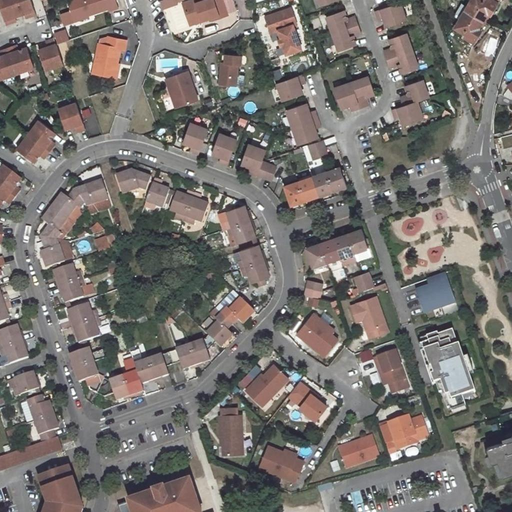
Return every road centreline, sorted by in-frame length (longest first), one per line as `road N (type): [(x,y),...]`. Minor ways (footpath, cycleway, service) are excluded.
road 1 (residential): [(368,208),(440,423)]
road 2 (residential): [(106,431),(201,402),(268,329)]
road 3 (residential): [(281,221),(249,194),(132,153),(102,156)]
road 4 (residential): [(54,191),(30,242),(57,358)]
road 5 (residential): [(358,4),(387,84),(385,101),(375,115),(342,128)]
road 6 (unknown): [(152,283),(281,221)]
road 7 (residential): [(486,173),(493,77),(511,38)]
road 8 (unknown): [(152,283),(102,156)]
road 9 (unknown): [(201,402),(152,283)]
road 10 (residential): [(486,173),(368,208)]
road 11 (residential): [(147,42),(102,156)]
